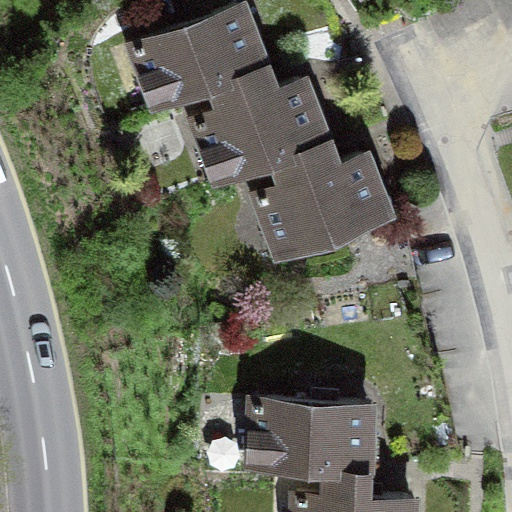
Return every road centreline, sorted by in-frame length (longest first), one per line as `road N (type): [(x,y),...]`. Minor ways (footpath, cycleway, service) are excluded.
road 1 (residential): [(435,100),(511,357)]
road 2 (secondary): [(0,255),(37,407),(48,511)]
